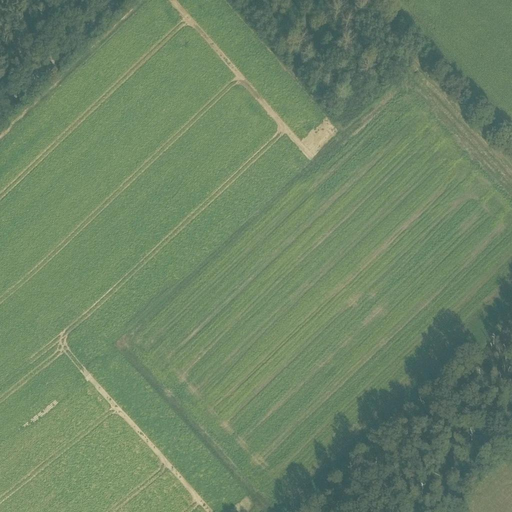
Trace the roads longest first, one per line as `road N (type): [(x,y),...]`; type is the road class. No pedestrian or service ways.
road 1 (track): [(368,0),(511,145)]
road 2 (track): [(118,0),(0,113)]
